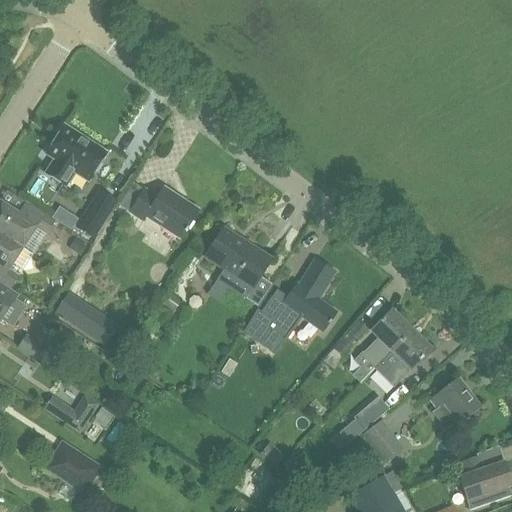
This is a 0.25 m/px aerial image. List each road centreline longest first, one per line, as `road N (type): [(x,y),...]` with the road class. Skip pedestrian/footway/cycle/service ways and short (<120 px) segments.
road 1 (residential): [(78,20),(410,274),(511,386)]
road 2 (residential): [(0,138),(78,20)]
